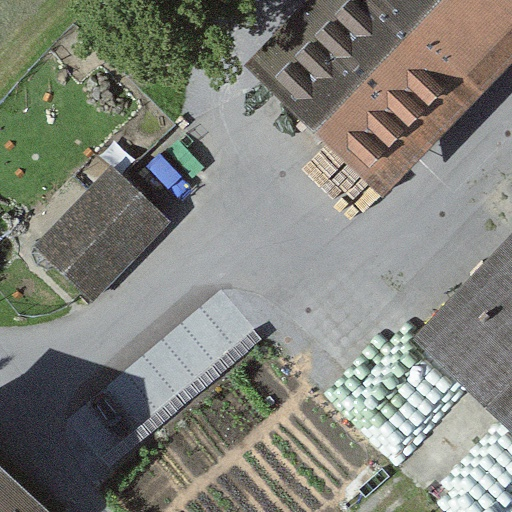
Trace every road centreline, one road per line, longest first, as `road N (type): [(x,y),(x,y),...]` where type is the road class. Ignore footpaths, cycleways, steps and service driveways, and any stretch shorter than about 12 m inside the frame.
road 1 (track): [(511,142),(378,277),(234,233),(10,416)]
road 2 (unclassified): [(0,402),(97,511)]
